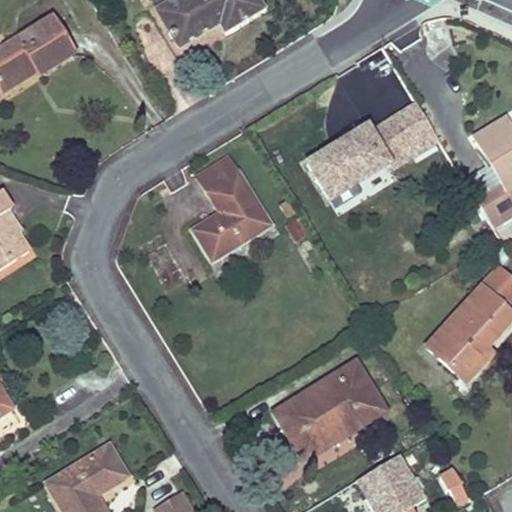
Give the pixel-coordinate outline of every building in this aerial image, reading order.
[(149,0),(158,12),(178,0),(149,0)] [(224,33),(261,10),(254,0),(178,0),(158,12),(156,14),(178,49),(213,28),(212,25),(218,22),(219,24),(224,33)] [(73,54),(52,20),(0,51),(0,88),(2,92),(36,71),(39,75),(73,54)] [(434,135),(416,106),(370,134),(367,128),(342,143),(343,146),(335,152),(333,148),(307,165),(329,202),(355,186),(351,180),(385,159),(388,164),(434,135)] [(511,133),(504,121),(474,140),(502,187),(476,203),(494,231),(503,224),(502,222),(511,216),(511,133)] [(393,171),(439,143),(435,137),(434,135),(388,164),(389,166),(390,167),(393,171)] [(335,152),(343,146),(342,143),(333,148),(335,152)] [(355,186),(389,166),(388,164),(385,159),(351,180),(355,186)] [(269,227),(228,160),(198,179),(220,216),(222,218),(211,225),(209,223),(193,233),(212,263),(269,227)] [(0,271),(29,253),(17,234),(14,236),(1,217),(8,213),(10,211),(0,195),(0,271)] [(306,231),(287,201),(279,206),(297,237),(306,231)] [(21,232),(8,213),(1,217),(14,236),(17,234),(21,232)] [(211,225),(222,218),(220,216),(209,223),(211,225)] [(511,254),(503,247),(494,259),(502,265),(511,254)] [(483,348),(511,318),(503,310),(511,299),(511,283),(497,270),(426,349),(460,380),(486,351),(483,348)] [(304,462),(383,413),(354,367),(276,415),(304,462)] [(0,418),(12,411),(0,392),(0,418)] [(102,493),(127,478),(108,448),(47,486),(62,511),(103,511),(95,497),(93,495),(100,491),(102,493)] [(356,484),(369,511),(413,511),(414,511),(425,506),(404,460),(356,484)] [(467,503),(460,487),(448,492),(456,508),(467,503)] [(190,511),(181,497),(155,511),(190,511)]
